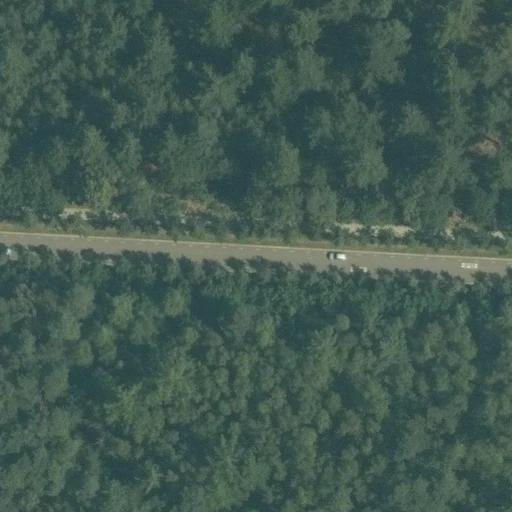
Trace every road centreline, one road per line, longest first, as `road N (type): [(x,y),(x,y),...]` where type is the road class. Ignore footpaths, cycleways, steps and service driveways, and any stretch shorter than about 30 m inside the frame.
road 1 (primary): [(511,274),(0,246)]
road 2 (track): [(511,200),(0,177)]
